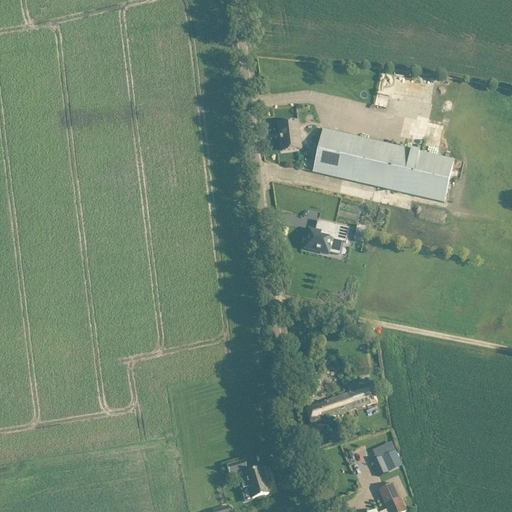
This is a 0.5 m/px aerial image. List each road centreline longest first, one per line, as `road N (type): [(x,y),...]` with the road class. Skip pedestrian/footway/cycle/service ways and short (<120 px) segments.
road 1 (unclassified): [(324,511),(299,461),(285,404),(234,0)]
road 2 (unknown): [(272,297),(511,349)]
